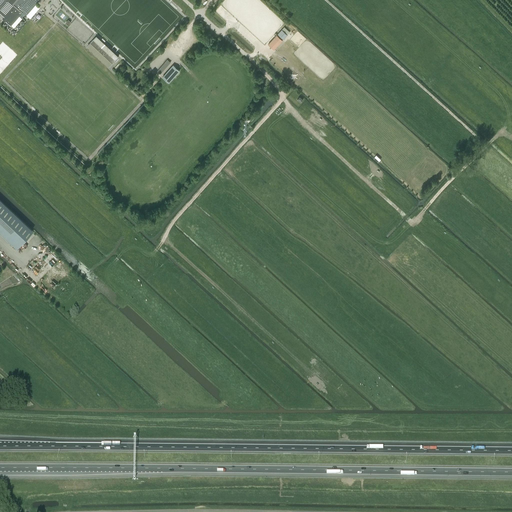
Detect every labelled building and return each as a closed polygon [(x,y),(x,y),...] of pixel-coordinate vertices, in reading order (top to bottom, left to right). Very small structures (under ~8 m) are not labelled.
[(0,0),(0,12),(5,17),(2,19),(5,21),(5,20),(10,25),(22,12),(30,19),(40,7),(36,4),(39,1),(38,1),(39,0),(0,0)] [(287,35),(282,30),(278,34),(283,39),(287,35)] [(283,40),(277,35),(268,45),(274,50),(283,40)] [(93,39),(115,60),(119,56),(97,36),(93,39)] [(93,39),(90,43),(112,63),(115,60),(93,39)] [(109,67),(112,63),(90,43),(87,46),(109,67)] [(165,69),(171,62),(168,59),(165,62),(162,66),(165,69)] [(169,83),(179,71),(173,65),(163,78),(169,83)] [(0,200),(0,228),(18,246),(32,231),(0,200)]
